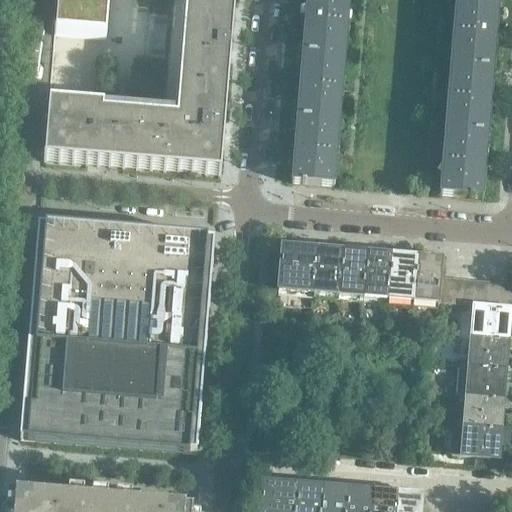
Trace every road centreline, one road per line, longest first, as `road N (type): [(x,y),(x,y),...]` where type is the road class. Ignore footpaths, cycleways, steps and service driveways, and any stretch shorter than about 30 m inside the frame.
road 1 (residential): [(30,0),(0,368)]
road 2 (residential): [(293,218),(248,206),(267,0)]
road 3 (residential): [(511,483),(269,467)]
road 4 (residential): [(293,218),(511,236)]
